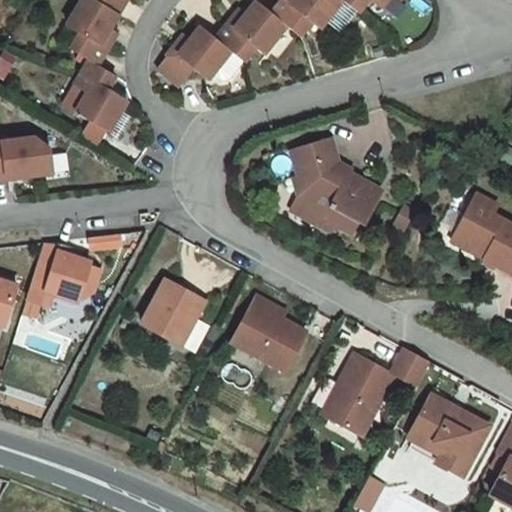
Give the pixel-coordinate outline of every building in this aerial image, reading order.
[(99,0),(82,0),(68,25),(81,32),(72,48),(91,59),(99,63),(109,46),(113,38),(110,36),(115,28),(110,25),(119,11),(99,0)] [(99,0),(119,11),(125,0),(99,0)] [(217,35),(231,47),(245,58),(256,44),(264,50),(287,21),(272,9),(260,0),(255,0),(247,10),(243,7),(238,15),(235,13),(217,35)] [(279,0),(272,9),(287,21),(301,31),(312,17),(320,23),(338,0),(279,0)] [(217,35),(202,24),(192,37),(188,33),(182,41),(179,39),(158,65),(181,83),(195,65),(208,76),(212,71),(231,47),(217,35)] [(245,58),(231,47),(212,71),(223,78),(230,77),(245,58)] [(99,63),(91,59),(83,71),(76,84),(89,91),(78,111),(110,130),(128,97),(109,86),(116,73),(111,70),(99,63)] [(89,119),(81,132),(98,143),(106,130),(89,119)] [(4,137),(0,137),(0,179),(53,174),(50,150),(36,139),(4,142),(4,137)] [(344,177),(338,174),(335,166),(340,165),(338,161),(330,137),(289,151),(297,178),(304,182),(296,197),(294,200),(310,209),(315,225),(327,232),(340,228),(350,233),(358,219),(363,221),(380,190),(347,171),(344,177)] [(349,167),(338,161),(340,165),(335,166),(338,174),(344,177),(347,171),(349,167)] [(297,178),(291,179),(296,197),(304,182),(297,178)] [(494,205),(475,195),(453,235),(485,253),(482,259),(511,275),(511,226),(489,214),(494,205)] [(310,209),(294,200),(288,210),(315,225),(310,209)] [(485,253),(453,235),(449,241),(482,259),(485,253)] [(120,236),(90,239),(91,252),(122,248),(120,236)] [(36,269),(26,300),(48,307),(52,294),(78,302),(91,263),(58,252),(51,274),(36,269)] [(208,300),(168,279),(145,323),(184,344),(208,300)] [(0,331),(2,332),(15,293),(0,288),(0,331)] [(288,310),(259,294),(255,302),(284,318),(288,310)] [(284,318),(255,302),(234,342),(287,371),(308,331),(284,318)] [(433,361),(407,347),(393,372),(397,374),(419,386),(433,361)] [(393,372),(357,352),(341,382),(347,386),(330,417),(364,436),(397,374),(393,372)] [(347,386),(341,382),(324,414),(330,417),(347,386)] [(453,405),(433,394),(409,437),(415,440),(419,433),(447,448),(438,463),(464,477),(492,426),(464,410),(462,414),(451,408),(453,405)] [(511,424),(498,451),(511,458),(491,494),(511,504),(511,424)] [(447,448),(419,433),(415,440),(411,448),(438,463),(447,448)]
